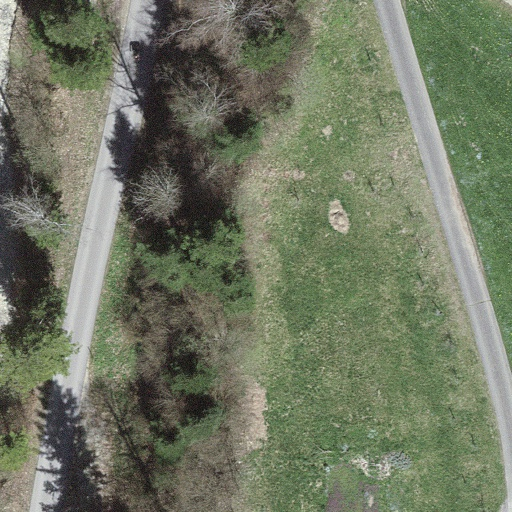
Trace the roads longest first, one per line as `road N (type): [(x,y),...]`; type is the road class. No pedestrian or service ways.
road 1 (unclassified): [(44,511),(120,0)]
road 2 (track): [(387,0),(471,268),(511,432)]
